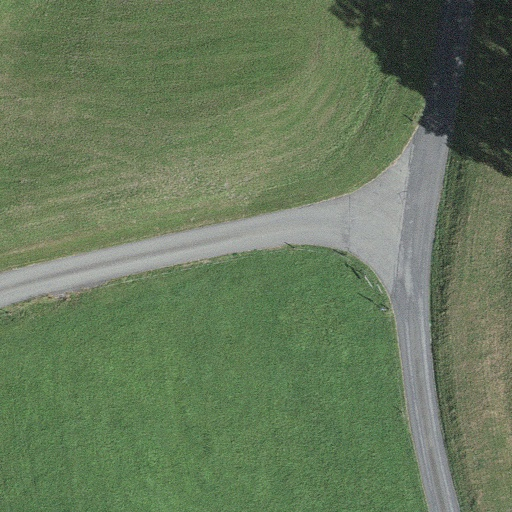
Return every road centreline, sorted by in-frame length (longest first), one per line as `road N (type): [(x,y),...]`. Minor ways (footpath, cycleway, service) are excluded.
road 1 (unclassified): [(457,0),(422,208),(0,292)]
road 2 (track): [(422,208),(422,392),(446,511)]
